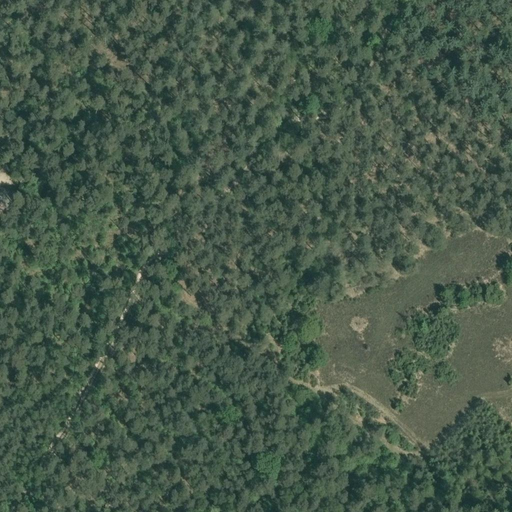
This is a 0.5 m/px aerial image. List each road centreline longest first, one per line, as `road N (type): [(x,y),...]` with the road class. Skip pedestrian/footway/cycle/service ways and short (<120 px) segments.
road 1 (track): [(24,511),(150,270),(281,130),(302,115),(344,113),(403,0)]
road 2 (track): [(0,35),(110,95),(173,118),(186,137),(174,244)]
